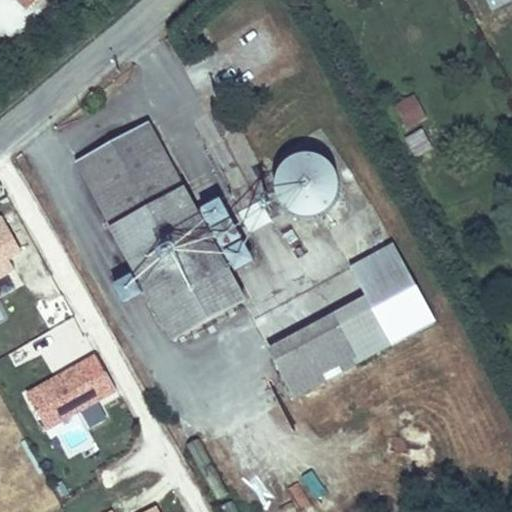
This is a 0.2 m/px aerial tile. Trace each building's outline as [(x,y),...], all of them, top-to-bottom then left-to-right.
[(39,0),(12,0),(26,14),(39,0)] [(406,129),(428,116),(414,92),(392,106),(406,129)] [(165,337),(236,298),(139,119),(68,157),(165,337)] [(424,127),(403,137),(414,158),(435,148),(424,127)] [(301,212),(320,212),(334,204),(342,188),(340,168),(329,154),(311,149),(292,154),(283,164),(278,177),(279,190),(289,205),(301,212)] [(24,251),(0,213),(0,281),(17,273),(11,258),(24,251)] [(288,393),(382,344),(364,310),(270,360),(288,393)] [(118,391),(94,352),(24,388),(46,430),(118,391)] [(82,424),(60,431),(66,451),(89,444),(82,424)] [(301,485),(279,502),(286,511),(310,511),(317,507),(301,485)] [(161,511),(156,502),(139,511),(111,511),(109,509),(103,511),(161,511)]
